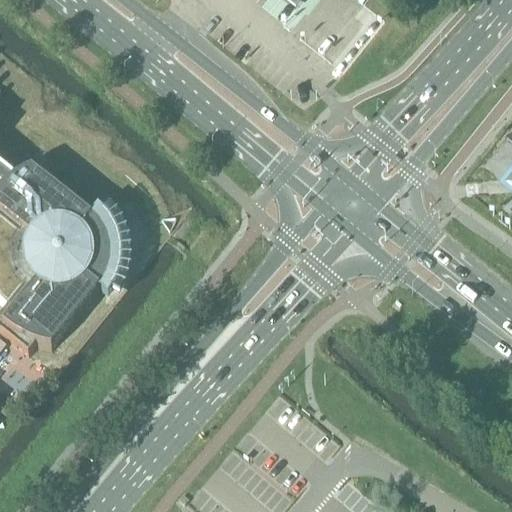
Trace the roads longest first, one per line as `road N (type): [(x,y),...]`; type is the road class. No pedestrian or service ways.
road 1 (primary): [(94,511),(280,287)]
road 2 (primary): [(68,0),(284,176)]
road 3 (primary): [(308,148),(123,0)]
road 4 (secondary): [(511,337),(351,204)]
road 5 (primary): [(308,148),(366,136),(437,98)]
road 6 (tertiary): [(351,204),(437,98)]
